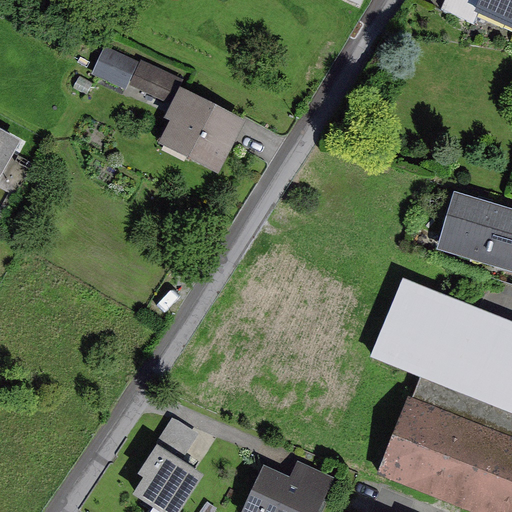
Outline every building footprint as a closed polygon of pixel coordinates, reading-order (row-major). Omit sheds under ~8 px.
[(481,16),(511,30),(511,0),(449,0),(445,10),(477,25),(481,16)] [(146,62),(113,47),(101,73),(134,88),(146,62)] [(190,81),(150,62),(139,85),(179,104),(190,81)] [(253,122),(190,91),(176,117),(182,121),(171,143),(227,172),(247,133),(253,122)] [(26,143),(0,128),(0,182),(3,184),(26,143)] [(511,213),(463,199),(448,249),(511,268),(511,213)] [(511,511),(511,322),(409,282),(380,357),(511,409),(511,438),(412,399),(385,473),(481,511),(511,511)] [(171,511),(202,511),(219,487),(164,451),(148,475),(154,479),(144,494),(171,511)] [(308,464),(300,481),(272,468),(251,511),(328,511),(343,480),(308,464)]
